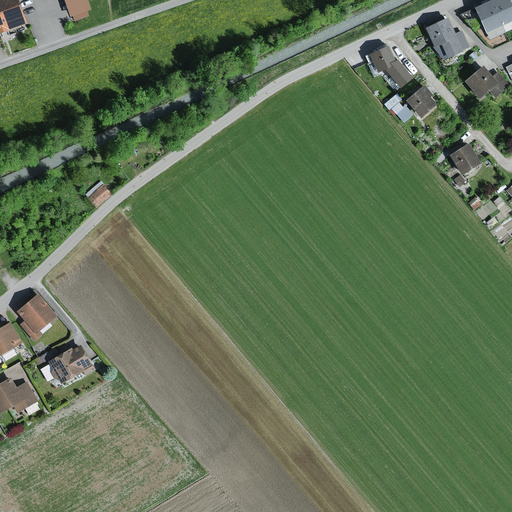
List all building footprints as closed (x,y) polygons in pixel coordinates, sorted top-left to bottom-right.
[(0,0),(0,33),(30,23),(22,0),(0,0)] [(66,0),(72,17),(74,16),(89,12),(92,10),(88,0),(66,0)] [(488,0),(485,0),(471,7),(472,8),(480,24),(484,32),(500,25),(488,0)] [(488,0),(500,25),(511,19),(511,9),(507,0),(488,0)] [(480,24),(472,8),(458,14),(471,28),(480,24)] [(89,12),(74,16),(76,22),(91,17),(89,12)] [(445,17),(422,28),(431,47),(444,41),(451,55),(460,50),(452,33),(445,17)] [(461,29),(452,33),(460,50),(468,46),(461,29)] [(444,41),(431,47),(442,59),(451,55),(444,41)] [(374,50),(363,55),(367,63),(370,61),(375,70),(381,67),(394,61),(385,42),(373,48),(374,50)] [(395,60),(394,61),(381,67),(397,88),(409,77),(395,60)] [(480,65),(462,81),(477,98),(487,89),(495,82),(489,76),(480,65)] [(496,70),(489,76),(495,82),(502,90),(509,85),(496,70)] [(502,90),(495,82),(487,89),(494,97),(502,90)] [(422,84),(403,100),(417,117),(433,103),(428,96),(430,94),(422,84)] [(392,96),(383,104),(389,110),(397,102),(392,96)] [(398,103),(391,109),(395,113),(402,107),(398,103)] [(466,142),(447,154),(459,173),(478,161),(466,142)] [(76,171),(71,173),(73,178),(66,180),(68,187),(80,182),(76,171)] [(460,175),(453,179),(458,187),(465,182),(460,175)] [(87,196),(98,209),(114,195),(102,182),(87,196)] [(503,184),(496,190),(498,193),(505,187),(503,184)] [(477,199),(470,205),(474,210),(481,204),(477,199)] [(60,318),(41,296),(21,312),(28,320),(39,334),(60,318)] [(39,334),(28,320),(22,325),(37,343),(42,338),(39,334)] [(0,351),(3,357),(24,344),(12,324),(0,330),(0,351)] [(62,356),(51,363),(55,370),(54,374),(56,380),(61,380),(64,385),(87,372),(86,370),(96,364),(85,345),(76,350),(75,348),(68,353),(65,349),(60,352),(62,356)] [(55,349),(41,357),(44,362),(58,354),(55,349)] [(14,378),(0,386),(0,409),(3,415),(17,407),(20,413),(40,402),(29,383),(20,388),(14,378)]
